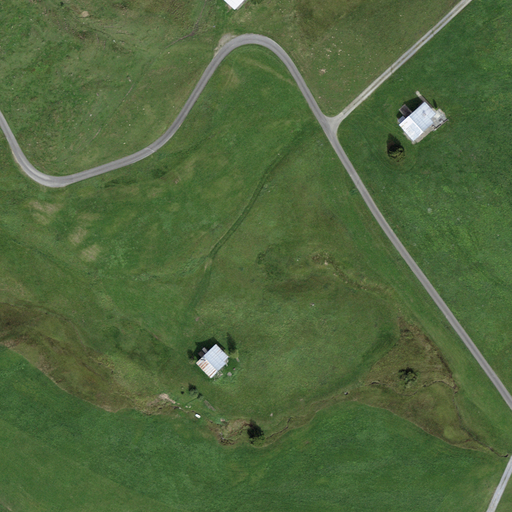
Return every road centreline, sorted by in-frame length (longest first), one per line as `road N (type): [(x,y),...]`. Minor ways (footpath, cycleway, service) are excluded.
road 1 (unclassified): [(511,403),(380,219),(280,50),(248,38),(203,82)]
road 2 (unclassified): [(0,118),(28,169),(63,181),(143,153),(203,82)]
road 3 (track): [(328,129),(466,0)]
